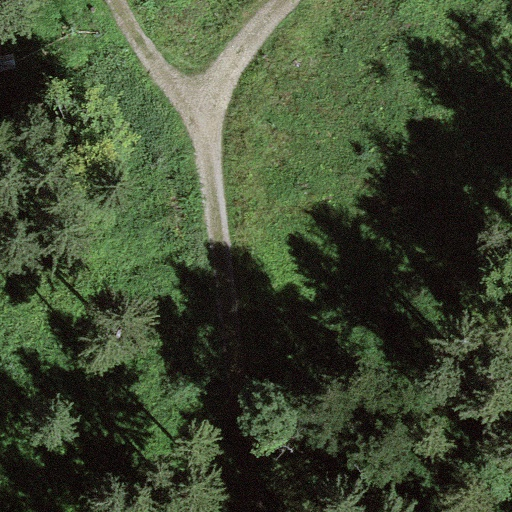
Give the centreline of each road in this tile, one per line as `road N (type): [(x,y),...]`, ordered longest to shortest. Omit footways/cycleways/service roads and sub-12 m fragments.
road 1 (track): [(260,511),(230,321),(228,213),(204,133),(158,52),(141,0)]
road 2 (track): [(281,0),(246,39),(204,133)]
